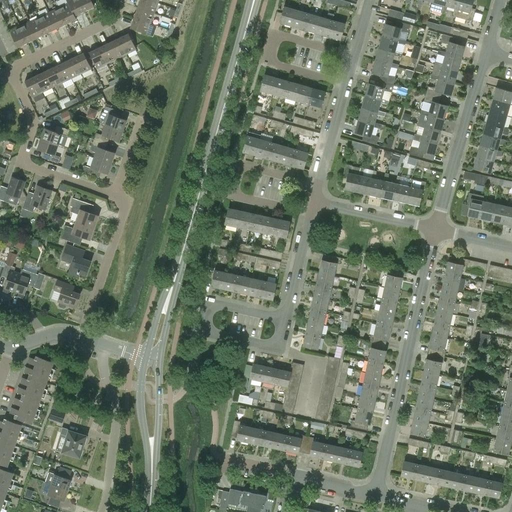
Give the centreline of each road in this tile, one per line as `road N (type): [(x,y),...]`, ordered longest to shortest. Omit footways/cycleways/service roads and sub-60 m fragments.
road 1 (tertiary): [(253,0),(174,277)]
road 2 (residential): [(376,495),(434,230)]
road 3 (residential): [(114,195),(21,164),(33,121),(10,74)]
road 4 (residential): [(310,213),(233,194),(236,180),(240,165),(317,185)]
road 5 (residential): [(353,55),(278,34),(274,47),(270,62),(345,84)]
road 6 (residential): [(434,230),(486,53)]
road 7 (residential): [(102,511),(117,419),(102,369),(104,345)]
road 8 (residential): [(81,338),(125,208),(114,195)]
road 9 (residential): [(285,319),(279,347),(243,339),(203,330),(209,302)]
road 10 (residential): [(10,74),(115,19),(119,6)]
road 11 (residential): [(434,230),(314,200)]
